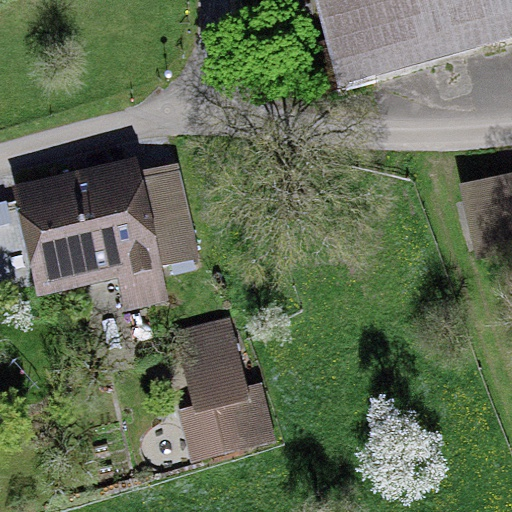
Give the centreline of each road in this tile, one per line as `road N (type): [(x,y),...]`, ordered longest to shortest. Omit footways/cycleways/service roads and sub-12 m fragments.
road 1 (residential): [(511,126),(395,133),(239,112)]
road 2 (residential): [(239,112),(182,107),(0,165)]
